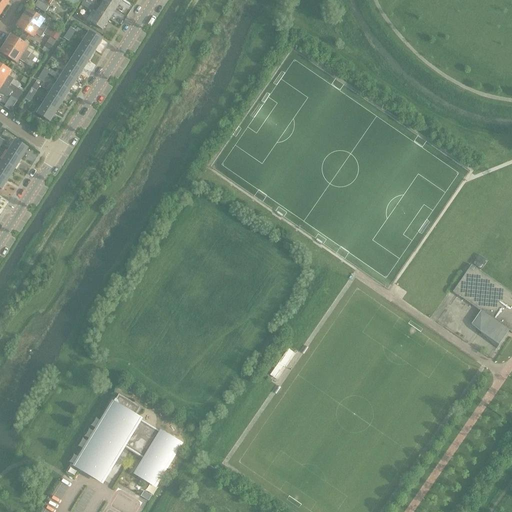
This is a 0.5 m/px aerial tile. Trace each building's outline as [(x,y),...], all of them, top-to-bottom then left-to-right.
[(10,1),(8,0),(0,0),(0,10),(2,12),(10,1)] [(53,0),(38,0),(35,6),(45,13),(53,0)] [(78,0),(60,0),(74,9),(79,1),(78,0)] [(123,0),(121,0),(105,0),(104,3),(116,11),(123,0)] [(116,11),(104,3),(97,13),(109,21),(116,11)] [(48,28),(42,25),(45,21),(27,10),(22,18),(45,33),(56,40),(59,35),(54,31),(53,33),(47,29),(48,28)] [(109,21),(97,13),(90,23),(103,31),(109,21)] [(45,33),(22,18),(16,27),(34,38),(37,34),(42,37),(45,33)] [(95,51),(102,41),(90,33),(83,43),(95,51)] [(31,54),(26,50),(28,46),(11,35),(6,44),(40,66),(42,63),(35,58),(36,57),(31,54)] [(95,51),(83,43),(77,53),(89,61),(95,51)] [(40,66),(6,44),(0,52),(17,64),(20,60),(31,66),(33,68),(36,65),(39,67),(40,66)] [(48,44),(42,52),(48,55),(53,47),(48,44)] [(62,52),(57,49),(54,54),(59,57),(62,52)] [(89,61),(77,53),(70,63),(82,71),(89,61)] [(59,57),(54,54),(50,59),(56,62),(59,57)] [(82,71),(70,63),(64,74),(76,81),(82,71)] [(9,77),(12,72),(0,64),(0,76),(24,92),(18,88),(21,85),(9,77)] [(76,81),(64,74),(57,84),(69,91),(76,81)] [(24,92),(0,76),(0,88),(1,90),(1,92),(8,96),(11,96),(18,101),(24,92)] [(69,91),(57,84),(51,94),(63,102),(69,91)] [(37,92),(31,89),(28,94),(34,98),(37,92)] [(34,98),(28,94),(25,100),(30,103),(34,98)] [(63,102),(51,94),(44,104),(56,112),(63,102)] [(56,112),(44,104),(38,114),(50,122),(56,112)] [(28,149),(16,142),(9,152),(21,159),(28,149)] [(21,159),(9,152),(3,162),(14,170),(21,159)] [(14,170),(3,162),(0,166),(0,174),(8,180),(14,170)] [(511,333),(511,293),(472,265),(453,292),(481,311),(471,325),(497,349),(509,331),(511,333)] [(75,467),(101,482),(110,468),(109,468),(122,446),(131,452),(133,448),(147,457),(141,466),(160,477),(180,444),(161,433),(159,436),(133,420),(140,408),(119,395),(75,467)] [(152,496),(144,492),(141,497),(149,501),(152,496)]
